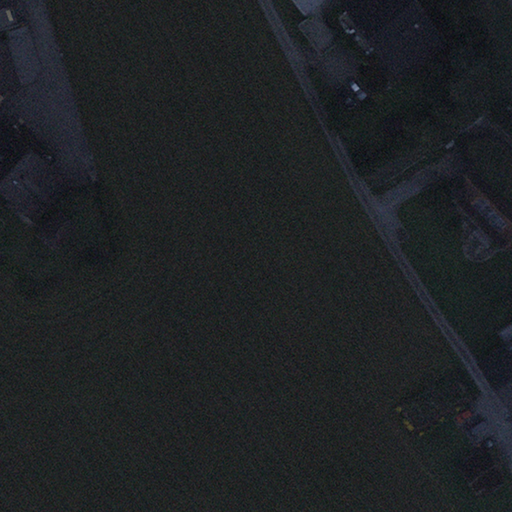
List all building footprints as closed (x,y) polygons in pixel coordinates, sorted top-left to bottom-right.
[(4,0),(0,0),(0,28),(11,25),(4,0)] [(345,29),(365,53),(377,42),(396,65),(415,50),(422,58),(442,43),(419,13),(422,10),(414,0),(413,0),(411,2),(409,0),(347,0),(346,1),(360,17),(345,29)] [(0,91),(18,86),(5,41),(0,42),(0,91)] [(0,177),(31,142),(8,121),(3,127),(0,124),(0,177)] [(55,163),(31,142),(0,177),(0,180),(34,210),(62,180),(50,169),(55,163)] [(511,192),(482,162),(468,176),(468,180),(458,190),(458,197),(470,209),(467,213),(479,225),(484,220),(494,230),(493,232),(503,243),(510,243),(511,241),(511,192)] [(55,215),(44,228),(60,242),(72,230),(55,215)] [(511,346),(487,364),(511,399),(511,346)] [(492,490),(488,484),(499,477),(484,455),(461,470),(480,498),(492,490)]
